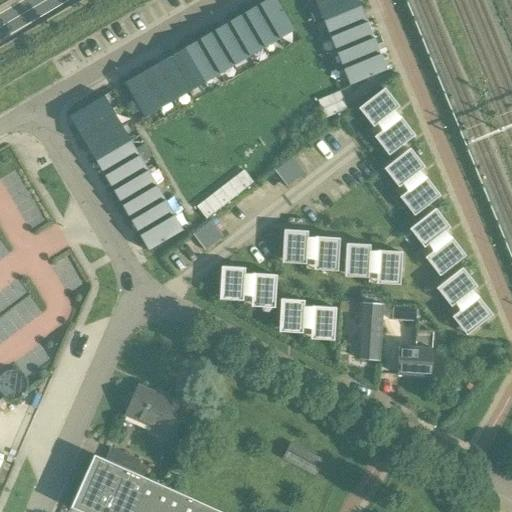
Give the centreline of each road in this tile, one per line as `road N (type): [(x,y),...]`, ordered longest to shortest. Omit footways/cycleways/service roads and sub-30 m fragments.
road 1 (residential): [(511,485),(149,302)]
road 2 (residential): [(354,148),(149,302)]
road 3 (unclassified): [(149,302),(128,317),(40,511)]
road 4 (residential): [(149,302),(33,108)]
road 5 (residential): [(221,0),(33,108)]
